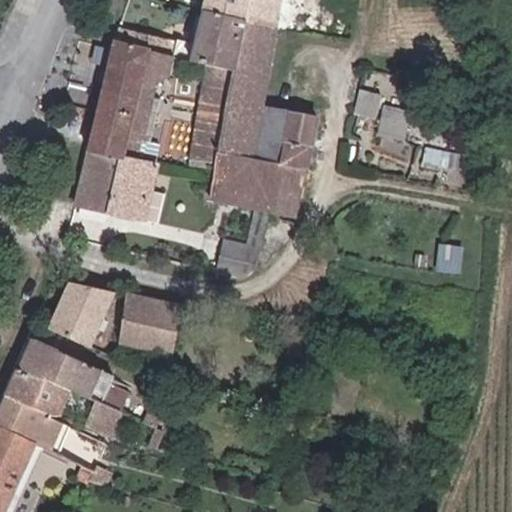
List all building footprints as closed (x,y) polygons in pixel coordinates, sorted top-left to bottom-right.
[(255,0),(216,0),(213,12),(252,20),(255,0)] [(285,27),(288,2),(288,0),(255,0),(252,20),(285,27)] [(187,38),(186,43),(127,30),(123,43),(181,55),(202,59),(217,62),(244,68),(252,20),(213,12),(204,42),(187,38)] [(280,213),(305,217),(323,122),(300,117),(273,115),(285,27),(252,20),(244,68),(229,164),(222,200),(269,210),(280,213)] [(157,128),(163,98),(167,82),(177,74),(179,63),(181,55),(123,43),(98,151),(134,158),(138,139),(141,125),(157,128)] [(179,63),(200,67),(202,59),(181,55),(179,63)] [(199,159),(229,164),(244,68),(217,62),(199,159)] [(384,116),(382,131),(414,137),(421,101),(362,90),(358,111),(384,116)] [(180,155),(163,142),(172,100),(163,98),(157,128),(141,125),(138,139),(155,142),(154,146),(175,163),(198,168),(199,159),(180,155)] [(178,195),(162,192),(168,164),(134,158),(98,151),(85,208),(171,223),(178,195)] [(262,239),(272,242),(280,213),(269,210),(262,239)] [(252,277),(264,270),(271,247),(238,240),(231,274),(243,276),(252,277)] [(440,270),(465,270),(466,243),(440,243),(440,270)] [(63,331),(99,346),(123,290),(84,280),(63,331)] [(132,345),(184,358),(195,308),(137,295),(132,345)] [(110,370),(44,340),(30,371),(79,392),(98,401),(110,370)] [(18,397),(67,420),(78,392),(30,371),(18,397)] [(136,394),(119,385),(113,399),(131,408),(136,394)] [(104,472),(115,445),(66,422),(67,420),(18,397),(5,426),(39,442),(47,446),(53,449),(95,469),(103,473),(104,472)] [(94,427),(118,439),(128,414),(104,403),(94,427)] [(297,437),(300,426),(282,421),(279,431),(297,437)] [(0,511),(17,511),(47,446),(39,442),(5,426),(0,437),(0,511)] [(17,511),(24,511),(53,449),(47,446),(17,511)] [(90,480),(99,484),(103,473),(95,469),(90,480)] [(99,484),(114,488),(118,478),(104,472),(103,473),(99,484)]
